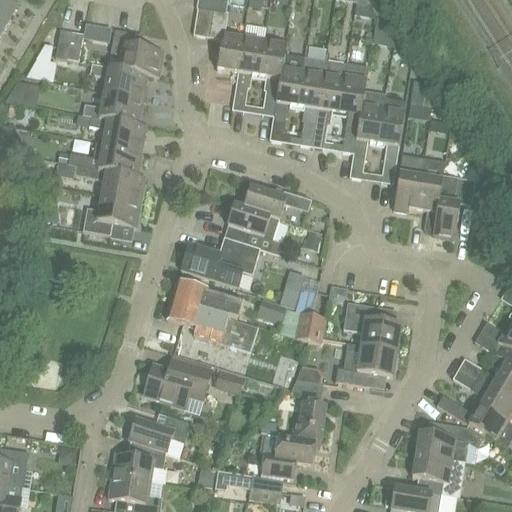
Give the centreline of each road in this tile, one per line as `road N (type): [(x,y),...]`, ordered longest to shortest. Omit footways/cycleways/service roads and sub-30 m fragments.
road 1 (residential): [(441,280),(365,261),(369,214),(303,163),(191,142)]
road 2 (residential): [(99,417),(116,392),(191,142)]
road 3 (residential): [(342,511),(419,381),(441,280)]
road 4 (residential): [(191,142),(170,16),(156,0)]
